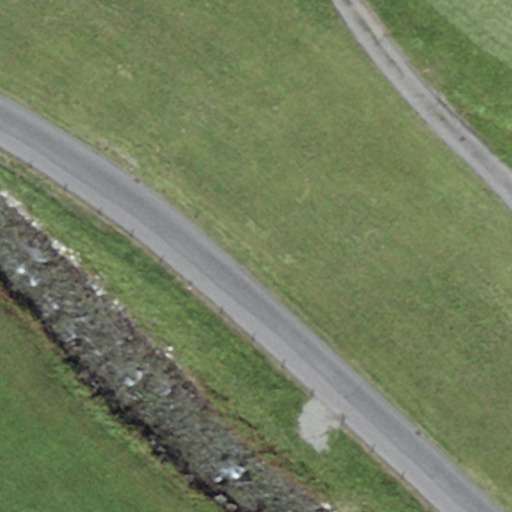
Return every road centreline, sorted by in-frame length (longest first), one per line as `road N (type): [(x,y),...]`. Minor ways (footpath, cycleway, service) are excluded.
road 1 (tertiary): [(0,123),(79,166),(169,237),(466,511)]
road 2 (track): [(511,257),(342,0)]
